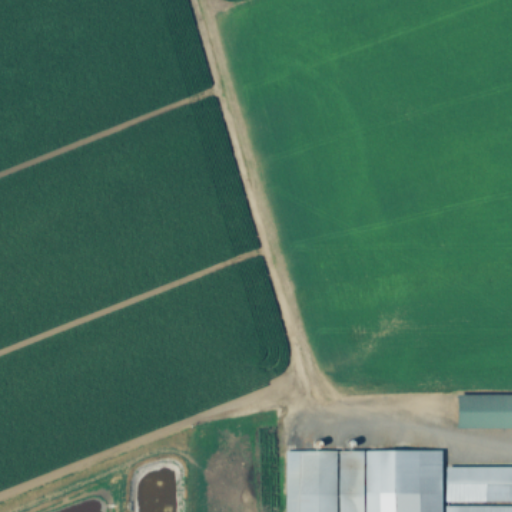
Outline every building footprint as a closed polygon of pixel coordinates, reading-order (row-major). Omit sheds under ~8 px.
[(511,395),(511,426),(458,426),(458,395),(511,395)] [(319,449),(318,449),(316,448),(315,447),(314,446),(314,444),(314,443),(316,441),(317,440),(319,440),(321,441),(322,442),(323,444),(323,446),(322,447),(321,448),(319,449)] [(352,449),(350,449),(349,449),(348,448),(347,446),(347,445),(347,443),(348,441),(350,440),(352,440),(354,441),(355,442),(356,444),(355,446),(355,447),(354,449),(352,449)] [(440,449),(440,511),(363,511),(363,449),(440,449)] [(360,450),(360,511),(338,511),(338,450),(360,450)] [(334,452),(334,511),(287,511),(287,452),(334,452)] [(511,466),(511,500),(445,500),(445,466),(511,466)]
